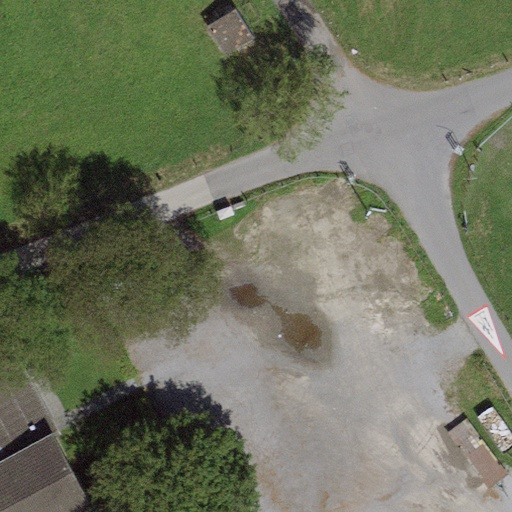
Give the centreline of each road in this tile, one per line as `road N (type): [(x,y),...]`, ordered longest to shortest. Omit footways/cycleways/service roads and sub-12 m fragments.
road 1 (unclassified): [(0,281),(385,126)]
road 2 (unclassified): [(385,126),(511,336)]
road 3 (unclassified): [(308,0),(385,126)]
road 4 (unclassified): [(385,126),(511,83)]
